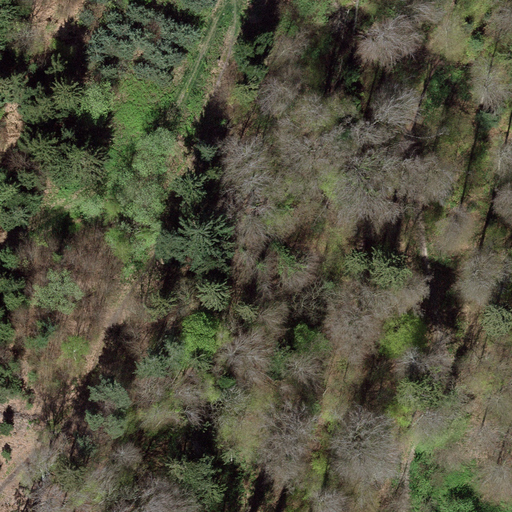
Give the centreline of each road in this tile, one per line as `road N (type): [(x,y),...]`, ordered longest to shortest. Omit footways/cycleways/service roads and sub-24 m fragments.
road 1 (track): [(0,240),(100,185),(184,105)]
road 2 (track): [(450,511),(451,402),(441,345)]
